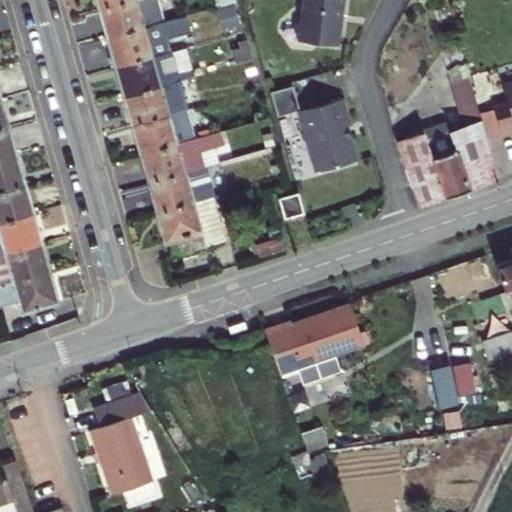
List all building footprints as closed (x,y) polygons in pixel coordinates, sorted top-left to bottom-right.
[(102,0),(105,11),(141,0),(102,0)] [(166,0),(141,0),(105,11),(113,40),(173,23),(166,0)] [(305,0),(300,21),(296,24),(295,30),(298,35),(297,38),(338,46),(346,7),(347,0),(305,0)] [(173,23),(113,40),(122,69),(181,52),(173,23)] [(181,52),(122,69),(130,97),(169,86),(203,76),(195,47),(181,52)] [(506,181),(470,52),(453,57),(474,131),(461,135),(458,126),(434,133),(435,135),(408,143),(426,210),(500,185),(506,181)] [(511,61),(504,63),(508,80),(495,83),(504,115),(511,112),(511,61)] [(130,97),(138,125),(177,114),(169,86),(130,97)] [(345,101),(301,113),(317,174),(359,163),(350,129),(353,128),(350,116),(345,101)] [(197,109),(177,114),(138,125),(146,155),(205,138),(197,109)] [(0,125),(0,156),(11,154),(4,125),(0,125)] [(212,169),(205,138),(146,155),(155,186),(212,169)] [(0,156),(0,187),(20,182),(11,154),(0,156)] [(155,186),(162,213),(220,197),(212,169),(155,186)] [(0,187),(0,218),(28,211),(20,182),(0,187)] [(307,218),(300,193),(278,198),(285,225),(307,218)] [(232,241),(220,197),(162,213),(170,239),(173,238),(178,256),(232,241)] [(28,211),(0,218),(0,237),(3,249),(36,240),(28,211)] [(36,240),(3,249),(12,277),(44,269),(36,240)] [(511,266),(500,270),(509,297),(511,296),(511,266)] [(54,303),(44,269),(12,277),(0,280),(0,299),(17,295),(21,311),(54,303)] [(477,321),(485,359),(511,352),(511,317),(506,292),(480,298),(485,319),(477,321)] [(256,339),(272,381),(354,353),(341,313),(275,335),(272,329),(261,333),(256,339)] [(446,376),(426,381),(435,420),(453,416),(446,376)] [(89,442),(106,492),(118,487),(122,500),(152,490),(126,412),(144,407),(132,388),(87,404),(93,423),(84,426),(89,442)] [(313,434),(293,440),(299,459),(319,453),(313,434)] [(0,511),(25,511),(26,511),(17,487),(13,476),(9,461),(0,464),(0,511)]
